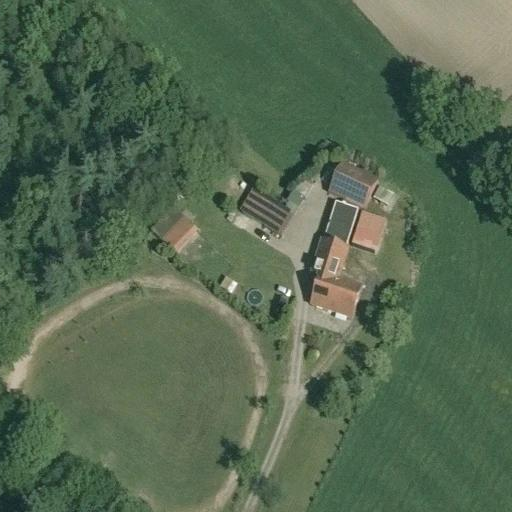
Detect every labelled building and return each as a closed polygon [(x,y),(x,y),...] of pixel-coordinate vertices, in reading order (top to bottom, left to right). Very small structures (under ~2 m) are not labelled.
[(378,183),(343,166),(327,198),(363,215),(378,183)] [(305,202),(313,188),(302,182),(294,195),(305,202)] [(295,219),(252,193),(239,214),(282,240),(295,219)] [(146,231),(168,250),(190,226),(168,207),(146,231)] [(320,278),(310,308),(351,322),(362,290),(338,282),(348,252),(346,252),(359,214),(340,208),(327,245),(323,244),(313,276),(320,278)] [(379,247),(354,239),(351,248),(376,256),(379,247)]
